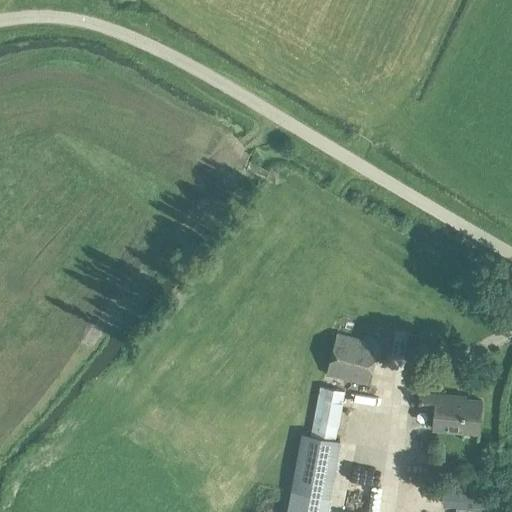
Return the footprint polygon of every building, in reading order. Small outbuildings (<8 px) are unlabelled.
[(382,268),(391,251),(384,247),(374,265),(382,268)] [(319,336),(313,371),(379,384),(384,349),(319,336)] [(323,511),(338,445),(333,444),(344,394),(321,389),(311,440),(295,511),(323,511)] [(479,433),(482,399),(420,394),(419,408),(434,410),(432,430),(479,433)] [(450,478),(450,491),(439,491),(439,506),(487,508),(488,493),(475,493),(476,479),(450,478)]
